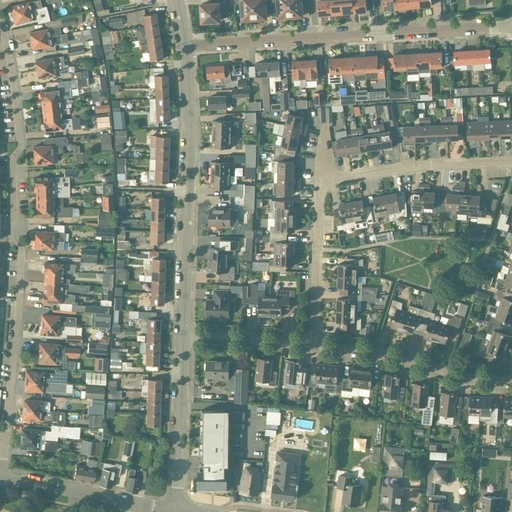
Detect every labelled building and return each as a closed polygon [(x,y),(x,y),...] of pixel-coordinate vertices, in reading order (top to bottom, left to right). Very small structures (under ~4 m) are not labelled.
[(13,16),(15,24),(37,18),(37,16),(36,16),(34,10),(42,8),(39,0),(38,0),(11,7),(13,16)] [(202,18),(202,17),(202,22),(220,21),(220,14),(228,13),(227,0),(215,0),(215,4),(201,5),(201,9),(202,18)] [(255,20),(253,0),(234,0),(235,5),(242,5),(243,20),(248,20),(255,20)] [(253,0),(255,20),(261,19),(266,19),(265,3),(272,3),(271,0),(253,0)] [(290,17),(289,0),(271,0),(272,3),(278,2),(279,18),(284,18),(290,17)] [(289,0),(290,17),(297,17),(302,17),(301,0),(289,0)] [(329,0),(317,0),(318,2),(319,16),(331,15),(330,1),(329,1),(329,0)] [(343,14),(342,0),(329,0),(329,1),(330,1),(331,15),(343,14)] [(342,0),(343,14),(355,13),(353,0),(342,0)] [(353,0),(355,13),(367,12),(367,9),(374,8),(373,0),(353,0)] [(382,0),(384,10),(396,9),(395,0),(382,0)] [(395,0),(396,9),(408,8),(407,0),(395,0)] [(407,0),(408,8),(420,7),(419,0),(407,0)] [(96,12),(103,10),(101,2),(94,4),(96,12)] [(144,27),(157,25),(155,14),(143,16),(144,27)] [(62,27),(76,24),(74,17),(61,19),(62,27)] [(109,27),(122,25),(121,18),(108,20),(109,27)] [(144,27),(137,28),(139,39),(146,38),(159,36),(157,25),(144,27)] [(31,41),(53,37),(61,35),(59,27),(30,32),(31,41)] [(98,29),(77,29),(78,42),(89,41),(90,55),(99,54),(98,29)] [(53,37),(31,41),(33,49),(56,45),(63,43),(61,35),(53,37)] [(103,45),(115,43),(113,35),(102,38),(103,45)] [(146,39),(147,43),(141,45),(142,50),(148,49),(148,50),(161,48),(159,36),(146,38),(146,39)] [(68,56),(84,53),(83,47),(67,50),(68,56)] [(161,48),(148,50),(149,61),(162,59),(161,48)] [(473,70),(478,70),(479,70),(478,50),(466,51),(467,64),(473,63),(473,70)] [(478,50),(479,70),(484,70),(483,63),(490,62),(490,50),(478,50)] [(455,69),(455,65),(467,64),(466,51),(454,52),(454,57),(448,57),(449,69),(455,69)] [(430,53),(418,54),(419,73),(431,73),(431,68),(430,53)] [(436,67),(443,67),(442,53),(430,53),(431,68),(431,73),(431,75),(437,74),(436,67)] [(418,54),(406,55),(407,69),(407,74),(407,75),(419,74),(419,73),(418,54)] [(407,69),(406,55),(394,56),(395,70),(407,69)] [(58,57),(35,61),(37,69),(58,66),(65,65),(63,56),(58,57)] [(366,57),(353,58),(354,72),(355,80),(367,79),(367,78),(367,72),(366,57)] [(378,57),(366,57),(367,72),(367,78),(385,77),(384,58),(378,59),(378,57)] [(353,58),(342,59),(343,73),(342,73),(343,81),(355,80),(354,72),(353,58)] [(343,83),(342,73),(343,73),(342,59),(329,59),(330,73),(328,73),(328,84),(343,83)] [(318,81),(318,73),(317,60),(305,61),(306,81),(318,81)] [(305,61),(292,62),(293,81),(301,81),(301,87),(306,87),(306,81),(305,61)] [(281,81),(280,62),(268,63),(269,94),(275,93),(274,81),(281,81)] [(255,64),(256,77),(261,77),(263,107),(264,107),(264,112),(270,111),(269,94),(268,63),(255,64)] [(58,66),(37,69),(38,78),(56,75),(68,73),(67,64),(65,65),(58,66)] [(229,66),(207,67),(208,79),(209,79),(210,86),(223,85),(223,78),(225,78),(224,72),(230,72),(229,66)] [(71,80),(76,80),(88,78),(87,71),(70,73),(71,80)] [(131,71),(113,72),(113,73),(108,74),(110,90),(118,89),(117,85),(114,85),(114,77),(131,76),(131,71)] [(149,88),(154,88),(154,87),(167,87),(167,82),(168,82),(168,76),(167,76),(167,75),(154,76),(154,83),(149,83),(149,88)] [(77,87),(89,86),(88,78),(76,80),(77,87)] [(238,80),(238,89),(247,89),(247,80),(238,80)] [(493,94),(493,86),(480,87),(480,95),(493,94)] [(155,99),(168,98),(167,87),(154,87),(154,88),(155,99)] [(480,95),(480,87),(468,88),(469,95),(480,95)] [(249,88),(247,89),(238,89),(232,89),(233,99),(250,98),(249,88)] [(457,88),(457,96),(469,95),(468,88),(457,88)] [(63,99),(68,98),(71,98),(70,89),(58,90),(58,89),(40,92),(41,100),(49,98),(49,100),(59,99),(63,99)] [(104,92),(91,93),(92,102),(105,101),(104,92)] [(325,104),(325,92),(313,93),(314,105),(325,104)] [(280,104),(270,105),(270,111),(281,110),(289,110),(288,93),(279,94),(280,104)] [(227,108),(227,106),(231,106),(231,103),(232,103),(231,97),(209,98),(209,109),(227,108)] [(64,109),(63,99),(59,99),(49,100),(49,98),(41,100),(42,112),(64,109)] [(168,98),(155,99),(155,110),(168,109),(168,98)] [(462,98),(446,99),(446,108),(456,108),(456,114),(462,114),(462,99),(462,98)] [(249,102),(249,110),(260,110),(260,101),(249,102)] [(393,119),(391,105),(383,106),(385,120),(393,119)] [(62,120),(61,114),(69,114),(69,109),(64,109),(42,112),(44,124),(52,123),(52,122),(62,120)] [(168,109),(155,110),(156,122),(169,121),(169,120),(170,120),(170,114),(169,115),(168,109)] [(113,112),(113,116),(113,121),(123,120),(123,112),(120,112),(113,112)] [(245,113),(246,125),(256,124),(256,112),(245,113)] [(309,125),(302,123),(303,118),(288,114),(285,125),(308,130),(309,125)] [(452,117),(447,117),(447,121),(447,140),(459,140),(458,125),(463,124),(462,114),(456,114),(452,117)] [(108,116),(96,118),(97,128),(110,126),(108,116)] [(478,117),(478,122),(479,139),(489,139),(489,122),(489,117),(478,117)] [(81,129),(79,118),(71,119),(72,128),(72,130),(81,129)] [(419,118),(414,118),(414,126),(415,142),(426,141),(425,126),(425,122),(419,122),(419,118)] [(71,119),(62,120),(52,122),(52,123),(44,124),(41,125),(42,130),(45,130),(45,131),(63,129),(72,128),(71,119)] [(213,134),(232,135),(232,127),(239,128),(239,122),(213,121),(213,134)] [(441,125),(436,125),(437,141),(447,140),(447,121),(441,122),(441,125)] [(500,138),(500,121),(489,122),(489,139),(500,138)] [(511,138),(510,121),(500,121),(500,138),(511,138)] [(431,122),(425,122),(425,126),(426,141),(437,141),(436,125),(431,126),(431,122)] [(479,139),(478,122),(467,123),(467,140),(479,139)] [(299,134),(307,136),(308,130),(285,125),(279,124),(277,135),(283,136),(298,139),(299,134)] [(378,125),(379,133),(382,148),(386,148),(386,150),(392,149),(391,147),(393,146),(390,131),(385,132),(383,124),(378,125)] [(372,128),(368,129),(369,135),(371,150),(382,148),(379,133),(378,125),(372,126),(372,128)] [(415,144),(414,126),(403,127),(399,127),(399,135),(404,135),(404,145),(415,144)] [(362,128),(357,129),(358,137),(360,152),(371,150),(369,135),(363,136),(362,128)] [(352,137),(347,138),(350,153),(360,152),(358,137),(357,129),(351,130),(352,137)] [(115,143),(123,142),(126,142),(126,130),(114,131),(115,143)] [(341,131),(335,132),(336,140),(339,155),(350,153),(347,138),(346,130),(341,131)] [(232,135),(213,134),(212,148),(232,149),(232,135)] [(276,147),(275,154),(294,156),(295,150),(296,150),(298,139),(283,136),(280,148),(276,147)] [(111,150),(110,137),(100,138),(101,150),(111,150)] [(155,148),(155,149),(168,149),(169,144),(170,144),(170,138),(169,138),(169,137),(156,137),(150,137),(150,148),(155,148)] [(33,147),(34,155),(57,154),(63,153),(62,146),(66,146),(66,144),(67,143),(67,140),(66,139),(66,138),(44,139),(44,146),(33,147)] [(256,144),(246,144),(245,156),(256,156),(256,144)] [(155,149),(155,160),(168,160),(168,159),(169,160),(169,154),(168,154),(168,149),(155,149)] [(88,153),(75,153),(75,163),(88,163),(88,153)] [(57,154),(34,155),(35,164),(57,162),(57,159),(57,154)] [(294,162),(293,162),(294,156),(275,154),(274,162),(272,162),(272,172),(278,172),(278,173),(293,173),(294,162)] [(245,168),(255,168),(256,156),(245,156),(245,168)] [(155,171),(168,171),(168,160),(155,160),(155,171)] [(231,162),(231,163),(212,163),(211,176),(231,176),(231,168),(234,168),(235,163),(231,162)] [(76,178),(76,170),(64,170),(64,177),(69,177),(69,178),(76,178)] [(168,171),(155,171),(148,171),(148,182),(155,182),(155,183),(168,183),(168,171)] [(278,183),(293,184),(293,173),(278,173),(278,183)] [(237,184),(231,184),(231,176),(211,176),(211,189),(229,189),(229,190),(237,190),(237,184)] [(53,177),(35,178),(35,186),(44,185),(44,187),(70,186),(69,178),(69,177),(64,177),(58,177),(53,178),(53,177)] [(102,196),(112,196),(112,184),(112,183),(102,184),(102,196)] [(273,194),(277,195),(293,195),(293,184),(278,183),(278,184),(274,184),(273,194)] [(36,198),(63,197),(70,197),(70,186),(44,187),(44,185),(35,186),(36,198)] [(255,186),(244,185),(244,197),(254,198),(255,186)] [(412,206),(411,211),(422,212),(423,207),(424,192),(424,189),(419,189),(418,191),(413,191),(412,206)] [(441,195),(440,212),(446,212),(446,208),(452,209),(452,218),(456,219),(457,214),(458,192),(453,191),(453,194),(447,194),(447,195),(441,195)] [(424,192),(423,207),(433,208),(433,211),(440,212),(441,195),(435,194),(435,193),(424,192)] [(458,192),(457,214),(467,214),(468,214),(469,195),(464,195),(464,192),(458,192)] [(400,198),(397,199),(396,193),(385,196),(389,215),(390,221),(391,221),(397,218),(407,216),(405,194),(399,196),(400,198)] [(467,214),(467,216),(478,217),(485,218),(486,209),(486,205),(486,202),(487,197),(480,196),(469,195),(468,214),(467,214)] [(102,211),(112,211),(112,196),(102,196),(102,211)] [(378,217),(389,215),(385,196),(373,198),(375,206),(369,207),(373,223),(379,222),(378,217)] [(63,197),(36,198),(36,210),(44,209),(44,208),(54,208),(63,207),(63,197)] [(244,209),(254,209),(254,198),(244,197),(244,209)] [(151,209),(164,210),(164,198),(151,198),(151,209)] [(362,200),(351,203),(356,226),(356,229),(367,227),(366,224),(373,223),(369,207),(364,208),(362,200)] [(271,202),(271,213),(275,213),(275,219),(295,220),(295,208),(292,208),(292,203),(292,202),(271,201),(271,202)] [(341,213),(335,214),(338,230),(345,229),(356,226),(355,222),(351,203),(339,205),(341,213)] [(71,207),(63,207),(54,208),(44,208),(44,209),(36,210),(36,217),(71,216),(71,207)] [(510,210),(503,208),(502,214),(508,216),(510,210)] [(150,221),(163,221),(164,210),(151,209),(150,221)] [(230,226),(231,209),(223,209),(223,210),(210,210),(209,225),(230,226)] [(110,213),(99,213),(99,226),(110,226),(110,213)] [(270,236),(286,237),(287,231),(295,231),(295,220),(275,219),(275,230),(270,230),(270,236)] [(163,221),(150,221),(150,232),(163,233),(163,221)] [(507,231),(509,225),(506,224),(499,222),(497,228),(507,231)] [(95,226),(95,236),(112,237),(113,237),(114,227),(113,227),(106,227),(95,226)] [(34,240),(64,241),(65,233),(57,233),(57,232),(35,231),(34,240)] [(144,237),(150,237),(150,244),(163,244),(163,233),(150,232),(144,232),(144,237)] [(124,241),(124,235),(116,234),(116,249),(120,249),(129,249),(129,241),(124,241)] [(274,254),(294,254),(294,243),(286,242),(286,237),(270,236),(270,247),(274,248),(274,254)] [(64,241),(34,240),(34,249),(53,250),(64,250),(64,241)] [(236,241),(214,240),(214,248),(208,248),(208,260),(228,261),(228,255),(235,255),(235,250),(236,250),(236,241)] [(81,250),(81,258),(96,258),(96,250),(81,250)] [(157,259),(158,252),(148,252),(148,259),(152,259),(151,270),(164,270),(165,259),(157,259)] [(269,265),(269,271),(285,272),(286,266),(294,266),(294,254),(274,254),(274,260),(269,260),(269,265)] [(81,258),(80,266),(96,266),(96,258),(81,258)] [(347,259),(347,265),(338,264),(338,276),(358,277),(358,266),(363,266),(363,259),(347,259)] [(115,260),(115,269),(123,269),(124,260),(115,260)] [(234,267),(228,267),(228,261),(208,260),(208,272),(219,272),(219,280),(234,281),(234,267)] [(507,274),(511,275),(511,264),(504,262),(503,265),(509,269),(507,274)] [(45,263),(44,270),(53,270),(53,273),(63,273),(74,274),(75,264),(45,263)] [(122,273),(123,273),(123,269),(115,269),(115,280),(122,280),(122,273)] [(44,270),(44,283),(69,284),(69,279),(62,279),(63,273),(53,273),(53,270),(44,270)] [(144,271),(144,281),(151,281),(164,282),(164,270),(151,270),(151,271),(144,271)] [(481,282),(490,285),(493,276),(483,274),(481,282)] [(511,275),(507,274),(505,280),(498,279),(495,288),(497,289),(498,289),(505,292),(508,293),(511,294),(511,275)] [(338,276),(338,288),(341,288),(340,293),(345,294),(362,294),(362,283),(358,283),(358,277),(338,276)] [(151,293),(163,293),(164,282),(151,281),(151,293)] [(44,283),(43,295),(51,295),(51,294),(61,294),(66,294),(67,289),(76,289),(76,285),(72,285),(72,284),(69,284),(44,283)] [(250,304),(258,304),(258,316),(270,317),(270,297),(264,296),(264,290),(259,289),(259,285),(251,284),(250,304)] [(511,300),(509,299),(511,294),(508,293),(505,292),(498,289),(497,289),(496,295),(494,298),(501,302),(499,307),(511,312),(511,300)] [(206,308),(206,316),(228,317),(229,301),(227,301),(228,291),(215,290),(214,300),(207,300),(207,302),(205,303),(205,307),(206,308)] [(295,290),(290,290),(276,290),(276,297),(270,297),(270,317),(282,317),(282,309),(290,310),(290,297),(294,297),(295,290)] [(163,293),(151,293),(150,304),(163,305),(163,293)] [(422,306),(433,307),(434,294),(422,293),(422,306)] [(43,295),(43,302),(59,303),(59,310),(84,312),(84,306),(74,305),(74,295),(72,295),(68,294),(66,294),(61,294),(51,294),(51,295),(43,295)] [(337,311),(357,311),(357,300),(362,300),(362,294),(345,294),(345,299),(337,299),(337,311)] [(122,298),(114,297),(113,309),(121,310),(122,298)] [(402,303),(399,302),(393,300),(388,314),(394,316),(390,328),(401,331),(407,312),(401,310),(402,303)] [(492,305),(489,312),(486,321),(489,322),(500,326),(502,321),(511,324),(511,312),(499,307),(499,308),(492,305)] [(426,311),(416,308),(409,306),(407,312),(401,331),(412,334),(413,331),(419,333),(426,311)] [(337,311),(336,323),(340,323),(339,328),(339,329),(361,329),(361,323),(361,318),(356,318),(357,311),(337,311)] [(434,342),(440,323),(434,321),(435,314),(426,311),(419,333),(424,335),(423,338),(434,342)] [(138,312),(138,318),(141,318),(140,330),(146,330),(159,331),(159,326),(161,326),(161,320),(160,320),(160,319),(154,319),(154,313),(138,312)] [(63,326),(76,327),(76,318),(42,315),(41,325),(63,326)] [(440,323),(434,342),(445,345),(448,333),(457,336),(462,319),(453,316),(452,319),(449,318),(449,319),(442,317),(440,323)] [(511,336),(500,333),(502,327),(500,326),(489,322),(487,328),(486,331),(492,335),(490,341),(508,347),(511,336)] [(41,325),(41,334),(58,335),(66,336),(66,341),(80,342),(81,327),(76,327),(63,326),(41,325)] [(146,342),(159,342),(159,331),(146,330),(146,342)] [(504,358),(508,347),(490,341),(488,347),(481,345),(477,355),(491,360),(493,354),(504,358)] [(146,342),(145,353),(159,354),(159,349),(160,349),(160,343),(159,343),(159,342),(146,342)] [(87,353),(106,355),(107,345),(88,343),(87,353)] [(39,352),(39,353),(61,355),(64,355),(64,356),(65,356),(79,356),(80,349),(61,348),(61,346),(40,344),(40,345),(38,345),(37,351),(39,352)] [(121,357),(118,357),(118,352),(110,352),(110,364),(110,369),(130,370),(130,371),(143,371),(143,367),(126,367),(126,365),(121,364),(121,357)] [(39,353),(39,362),(62,364),(62,361),(65,361),(65,356),(64,356),(64,355),(61,355),(39,353)] [(145,353),(145,365),(158,365),(159,354),(145,353)] [(94,370),(106,371),(107,357),(94,357),(94,370)] [(277,372),(271,371),(272,361),(258,359),(256,380),(269,382),(269,385),(275,386),(277,372)] [(65,361),(62,361),(62,364),(62,369),(75,370),(75,361),(65,361)] [(236,375),(236,370),(237,370),(237,363),(228,362),(207,361),(206,377),(219,378),(219,379),(228,379),(228,375),(236,375)] [(288,361),(285,387),(299,389),(299,387),(305,387),(307,368),(301,368),(302,362),(288,361)] [(318,383),(325,384),(328,365),(316,364),(315,375),(309,375),(308,386),(315,387),(317,387),(318,385),(318,383)] [(342,390),(343,379),(337,378),(339,366),(328,365),(325,384),(324,392),(333,393),(335,392),(337,394),(341,394),(342,390)] [(343,379),(342,390),(352,392),(352,395),(359,396),(359,388),(362,369),(350,368),(349,379),(343,379)] [(377,383),(371,382),(373,370),(362,369),(359,388),(370,389),(369,398),(376,398),(377,383)] [(54,370),(54,373),(26,372),(25,381),(47,382),(66,383),(67,371),(54,370)] [(236,370),(236,375),(235,402),(247,403),(248,370),(237,370),(236,370)] [(85,384),(105,385),(105,374),(86,372),(85,384)] [(404,388),(398,387),(400,377),(386,375),(383,396),(393,397),(392,399),(394,401),(403,402),(404,388)] [(148,379),(148,380),(142,380),(141,391),(160,391),(160,380),(148,379)] [(25,381),(25,390),(66,393),(66,383),(47,382),(25,381)] [(434,399),(426,398),(428,386),(414,384),(412,405),(419,406),(419,409),(423,410),(421,424),(431,425),(434,399)] [(84,398),(104,399),(104,387),(85,386),(84,398)] [(109,391),(108,399),(121,399),(122,391),(121,391),(116,391),(109,391)] [(147,402),(160,403),(160,391),(141,391),(141,396),(147,396),(147,402)] [(461,406),(455,405),(456,395),(442,393),(440,414),(442,414),(441,420),(452,421),(452,424),(459,425),(461,406)] [(479,416),(480,416),(481,397),(470,396),(469,408),(463,407),(463,419),(469,420),(469,422),(478,423),(479,416)] [(480,416),(480,420),(490,421),(497,421),(498,410),(498,402),(492,401),(493,398),(481,397),(480,416)] [(498,410),(497,421),(504,422),(504,418),(511,418),(511,398),(504,398),(504,410),(498,410)] [(23,409),(49,411),(49,402),(24,400),(23,409)] [(103,401),(90,400),(89,412),(102,413),(103,401)] [(147,414),(159,414),(160,403),(147,402),(147,414)] [(22,413),(21,417),(23,418),(23,419),(57,421),(56,426),(64,427),(65,412),(49,411),(23,409),(23,411),(22,413)] [(305,410),(305,415),(293,414),(292,428),(328,431),(329,418),(317,417),(318,411),(305,410)] [(225,465),(225,456),(226,411),(201,411),(202,411),(201,459),(200,459),(200,460),(205,460),(205,473),(199,473),(199,472),(199,491),(227,491),(227,473),(225,473),(225,466),(227,466),(227,465),(225,465)] [(280,412),(268,411),(267,423),(278,424),(280,412)] [(159,414),(147,414),(146,426),(159,426),(159,425),(160,425),(161,419),(159,419),(159,414)] [(88,427),(102,427),(102,415),(89,415),(88,427)] [(22,429),(21,439),(42,440),(56,442),(57,437),(72,438),(73,428),(64,427),(56,426),(51,426),(50,432),(45,431),(22,429)] [(450,442),(457,443),(458,429),(450,429),(450,442)] [(125,441),(122,454),(129,456),(131,456),(133,442),(134,439),(127,438),(126,442),(125,441)] [(42,440),(21,439),(20,448),(42,450),(42,449),(42,440)] [(57,442),(56,442),(42,440),(42,449),(56,450),(57,442)] [(81,453),(99,455),(100,442),(82,440),(81,453)] [(384,446),(381,475),(402,477),(403,470),(405,456),(404,456),(404,448),(384,446)] [(445,460),(445,451),(428,451),(428,459),(445,460)] [(276,461),(293,463),(294,454),(278,452),(276,461)] [(77,465),(73,480),(82,482),(86,483),(88,483),(92,484),(95,472),(100,473),(101,473),(103,463),(98,462),(88,459),(86,467),(77,465)] [(103,463),(99,485),(111,488),(113,476),(118,477),(121,465),(115,464),(115,465),(103,463)] [(429,463),(428,481),(433,482),(433,483),(447,484),(448,482),(453,483),(454,464),(429,463)] [(137,493),(139,480),(133,478),(135,468),(132,467),(131,469),(129,469),(127,478),(125,491),(137,493)] [(294,500),(298,470),(276,467),(272,497),(294,500)] [(149,472),(143,470),(141,481),(147,482),(149,472)] [(243,471),(240,492),(258,495),(261,473),(256,472),(243,471)] [(357,506),(360,486),(351,485),(352,478),(339,476),(337,488),(345,489),(342,504),(357,506)] [(401,511),(403,488),(382,486),(381,504),(380,511),(401,511)] [(428,511),(449,511),(450,507),(445,506),(445,503),(446,496),(434,495),(434,490),(428,489),(427,494),(428,494),(427,501),(430,501),(428,511)] [(502,506),(502,498),(483,496),(481,511),(498,511),(499,506),(502,506)]
